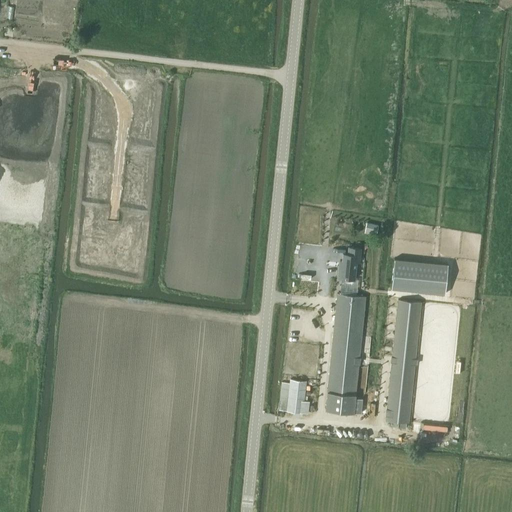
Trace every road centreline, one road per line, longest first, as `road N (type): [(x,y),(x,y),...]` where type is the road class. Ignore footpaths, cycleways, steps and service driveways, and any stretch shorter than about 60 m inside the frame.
road 1 (unclassified): [(245,511),(298,0)]
road 2 (track): [(290,75),(0,42)]
